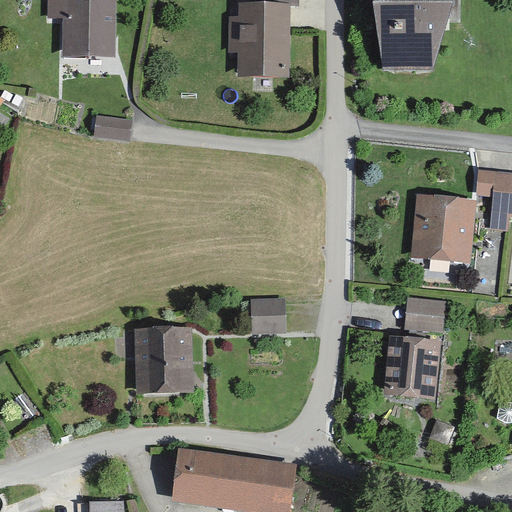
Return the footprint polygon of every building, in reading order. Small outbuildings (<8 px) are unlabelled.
[(113,62),(112,0),(45,0),(46,24),(62,24),(63,62),(113,62)] [(297,10),(296,0),(254,0),(255,7),(239,7),(239,22),(227,22),(227,59),(237,59),(237,81),(288,81),(288,10),(297,10)] [(382,0),(384,79),(433,78),(456,12),(451,0),(382,0)] [(126,141),(128,124),(96,121),(95,138),(126,141)] [(511,177),(479,174),(477,198),(491,199),(488,232),(505,233),(506,219),(511,219),(511,177)] [(466,269),(473,205),(415,199),(409,263),(466,269)] [(442,304),(406,301),(404,332),(439,335),(442,304)] [(285,304),(252,304),(252,336),(285,336),(285,304)] [(191,397),(189,333),(136,335),(138,398),(191,397)] [(435,403),(439,344),(388,341),(384,400),(435,403)] [(286,511),(293,471),(178,455),(171,505),(217,511),(286,511)]
